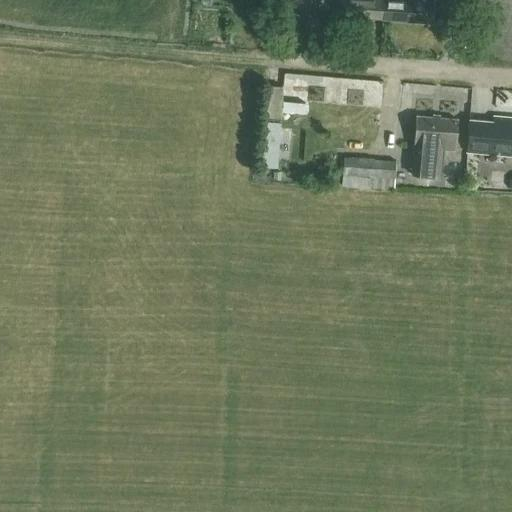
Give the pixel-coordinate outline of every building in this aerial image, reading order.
[(313,13),(313,0),(287,0),(286,11),(313,13)] [(331,0),(331,14),(431,21),(432,0),(331,0)] [(454,148),(457,120),(416,116),(413,145),(427,146),(426,174),(439,175),(441,147),(454,148)] [(511,155),(511,117),(493,116),(493,122),(469,120),(466,150),(511,155)] [(343,156),(343,163),(336,162),(336,168),(339,168),(338,185),(370,187),(393,190),(394,181),(396,160),(343,156)]
